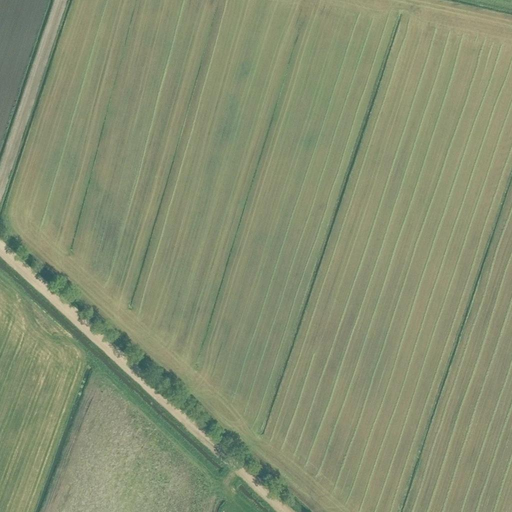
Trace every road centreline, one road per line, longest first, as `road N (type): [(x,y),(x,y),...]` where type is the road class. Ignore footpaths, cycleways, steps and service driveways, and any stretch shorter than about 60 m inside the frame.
road 1 (track): [(0,246),(287,511)]
road 2 (track): [(0,178),(58,0)]
